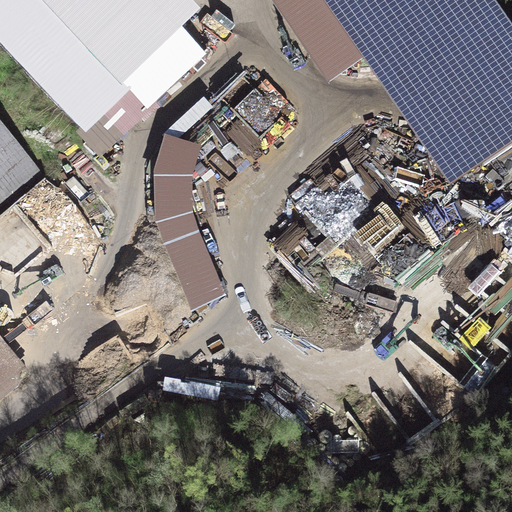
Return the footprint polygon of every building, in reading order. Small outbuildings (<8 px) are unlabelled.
[(0,0),(0,42),(90,138),(134,97),(43,0),(0,0)] [(238,105),(263,136),(290,114),(264,83),(238,105)] [(0,124),(0,215),(45,178),(0,124)] [(86,206),(97,196),(69,163),(57,172),(86,206)] [(501,189),(511,193),(511,170),(510,169),(501,189)] [(351,175),(270,230),(300,274),(330,254),(338,264),(352,254),(371,281),(424,246),(390,195),(372,207),(351,175)] [(0,217),(0,291),(54,246),(18,203),(0,217)] [(491,269),(511,288),(511,255),(508,251),(491,269)] [(0,398),(23,379),(0,351),(0,398)]
